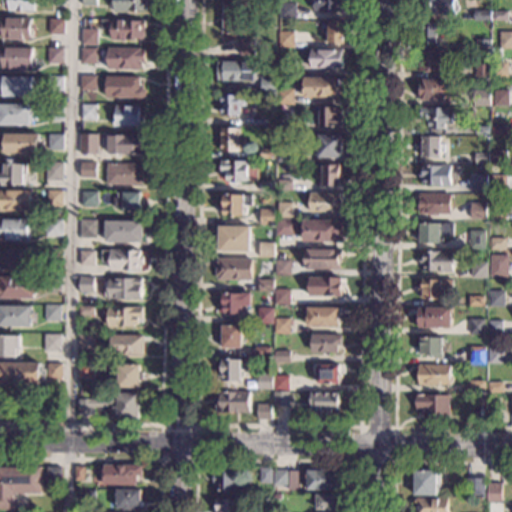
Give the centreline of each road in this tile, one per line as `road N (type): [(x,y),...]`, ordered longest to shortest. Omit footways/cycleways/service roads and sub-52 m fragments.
road 1 (residential): [(188,0),(176,511)]
road 2 (residential): [(511,450),(0,440)]
road 3 (residential): [(376,511),(384,0)]
